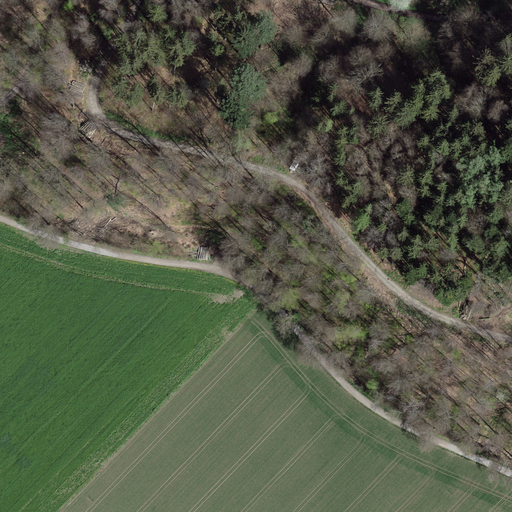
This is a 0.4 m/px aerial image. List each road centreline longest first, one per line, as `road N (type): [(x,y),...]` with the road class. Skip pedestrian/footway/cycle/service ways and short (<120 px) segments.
road 1 (track): [(0,219),(232,274),(276,306),(358,397),(511,475)]
road 2 (track): [(511,339),(418,308),(298,187),(132,138),(95,113),(91,93)]
road 3 (track): [(362,0),(440,15),(511,13)]
